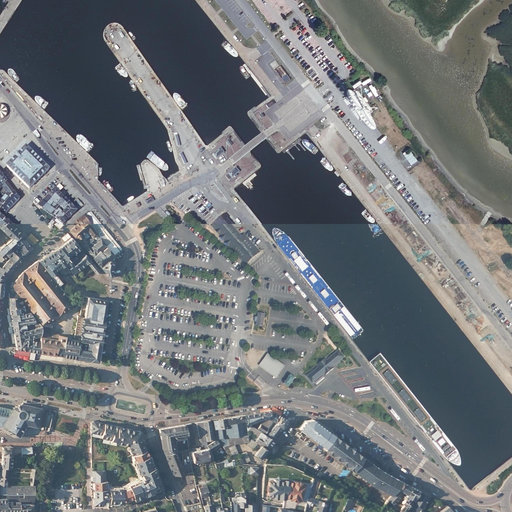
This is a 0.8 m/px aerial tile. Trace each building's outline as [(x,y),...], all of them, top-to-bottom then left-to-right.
[(280,66),(275,70),(285,83),(290,79),(280,66)] [(50,170),(26,147),(17,157),(7,167),(30,190),(50,170)] [(217,159),(224,153),(220,149),(213,155),(217,159)] [(418,161),(411,151),(405,156),(412,165),(418,161)] [(180,154),(185,164),(188,162),(183,153),(180,154)] [(230,174),(227,175),(229,179),(232,177),(234,176),(235,177),(238,175),(237,174),(240,172),(237,168),(229,173),(230,174)] [(0,199),(0,208),(1,209),(14,193),(7,183),(2,188),(8,194),(2,201),(0,199)] [(50,201),(58,193),(55,189),(43,201),(47,205),(50,201)] [(19,199),(14,193),(1,209),(6,214),(14,205),(19,199)] [(56,206),(63,199),(58,193),(50,201),(56,206)] [(59,210),(67,203),(63,199),(56,206),(59,210)] [(54,216),(59,211),(59,210),(56,206),(50,201),(47,205),(43,209),(49,213),(54,216)] [(62,214),(70,206),(67,203),(59,210),(59,211),(61,214),(62,214)] [(76,211),(70,206),(62,214),(64,216),(68,212),(72,216),(73,215),(76,213),(76,211)] [(64,216),(62,214),(61,214),(59,211),(54,216),(58,219),(60,221),(64,224),(69,219),(64,216)] [(230,217),(226,213),(212,225),(245,264),(260,252),(244,234),(242,236),(227,219),(230,217)] [(83,218),(78,222),(86,231),(87,230),(92,237),(93,237),(97,235),(83,218)] [(0,228),(1,229),(3,231),(10,224),(8,222),(7,221),(0,227),(0,228)] [(70,231),(87,251),(90,248),(88,244),(85,241),(90,237),(91,238),(92,237),(87,230),(86,231),(78,222),(77,224),(74,226),(70,231)] [(0,255),(3,252),(5,251),(7,248),(8,247),(14,242),(13,240),(21,234),(12,226),(10,224),(3,231),(11,239),(8,241),(5,244),(4,244),(0,248),(0,255)] [(15,255),(20,259),(22,258),(26,255),(31,250),(32,249),(23,237),(22,236),(21,234),(13,240),(14,242),(19,248),(18,250),(19,251),(15,255)] [(23,237),(32,249),(33,246),(23,237)] [(80,258),(85,254),(71,237),(68,240),(64,243),(72,252),(76,256),(78,259),(80,258)] [(87,251),(92,257),(99,251),(106,246),(99,238),(97,239),(93,240),(88,244),(90,248),(87,251)] [(72,252),(64,243),(61,245),(59,247),(72,264),(78,259),(76,256),(72,259),(69,255),(72,252)] [(70,272),(71,271),(68,268),(72,264),(59,247),(57,248),(53,250),(63,264),(70,272)] [(92,257),(100,267),(110,258),(113,255),(110,251),(107,247),(100,252),(99,251),(92,257)] [(9,256),(17,263),(19,261),(20,259),(15,255),(12,251),(10,252),(7,248),(5,251),(3,252),(7,257),(9,256)] [(56,282),(61,279),(58,275),(55,272),(54,271),(63,264),(53,250),(46,255),(38,260),(56,282)] [(0,263),(3,266),(9,271),(10,271),(12,268),(13,266),(16,263),(17,263),(9,256),(7,257),(3,252),(0,255),(3,258),(0,262),(0,263)] [(86,263),(90,260),(85,254),(80,258),(85,264),(86,263)] [(74,273),(85,264),(80,258),(78,259),(72,264),(68,268),(71,271),(72,273),(73,274),(74,273)] [(110,258),(100,267),(108,276),(110,276),(113,258),(110,258)] [(59,286),(56,282),(38,260),(30,266),(24,271),(60,315),(62,313),(64,314),(65,313),(64,311),(68,309),(69,310),(70,309),(69,308),(74,304),(59,286)] [(99,271),(90,260),(86,263),(95,273),(95,274),(99,271)] [(0,273),(6,276),(7,275),(8,273),(1,268),(0,267),(0,273)] [(18,277),(14,281),(11,285),(11,286),(10,287),(11,288),(12,287),(26,304),(31,310),(32,312),(31,313),(32,314),(33,313),(36,317),(39,321),(37,321),(38,323),(41,326),(51,322),(52,322),(52,319),(55,318),(58,317),(58,316),(22,272),(18,277)] [(15,293),(9,292),(8,296),(9,307),(20,305),(20,303),(20,301),(20,300),(17,300),(17,296),(17,294),(15,293)] [(88,297),(85,317),(103,321),(106,300),(88,297)] [(9,310),(10,312),(19,311),(24,310),(25,310),(23,304),(20,305),(9,307),(9,310)] [(11,322),(32,317),(31,315),(29,312),(24,313),(24,312),(22,312),(21,312),(19,312),(10,314),(11,318),(11,322)] [(265,313),(259,313),(258,316),(257,325),(263,326),(265,313)] [(80,316),(78,315),(74,335),(79,336),(78,341),(99,344),(103,321),(85,317),(82,317),(82,316),(80,316)] [(12,326),(25,324),(34,322),(33,317),(32,317),(11,322),(11,324),(12,326)] [(30,329),(41,327),(41,326),(38,323),(25,325),(12,328),(13,330),(13,332),(30,329)] [(40,333),(41,328),(41,327),(30,329),(32,337),(40,336),(40,333)] [(32,337),(30,329),(13,332),(14,337),(15,344),(16,349),(21,350),(29,351),(31,340),(32,337)] [(64,335),(52,333),(51,335),(43,333),(43,334),(40,333),(40,336),(39,341),(37,352),(61,356),(63,342),(64,339),(64,338),(64,335)] [(74,335),(73,339),(67,339),(66,342),(65,356),(83,359),(96,361),(99,344),(78,341),(79,336),(74,335)] [(31,340),(29,351),(32,351),(37,352),(39,341),(31,340)] [(345,356),(339,350),(327,360),(326,358),(318,365),(319,366),(307,376),(312,383),(324,373),(326,375),(334,368),(333,366),(345,356)] [(284,365),(268,353),(259,366),(276,378),(284,365)] [(284,385),(289,388),(296,379),(291,375),(284,385)] [(36,427),(41,407),(23,403),(21,403),(17,405),(12,407),(12,408),(9,414),(8,414),(7,416),(1,427),(18,437),(26,424),(36,427)] [(0,414),(7,416),(8,414),(9,414),(12,408),(2,406),(0,405),(0,414)] [(48,432),(51,432),(54,417),(54,416),(54,415),(54,414),(54,413),(53,413),(53,412),(52,412),(52,410),(49,410),(49,411),(48,411),(47,412),(46,413),(45,413),(45,414),(45,415),(42,430),(45,431),(48,415),(49,414),(50,414),(51,415),(51,416),(48,432)] [(261,431),(263,433),(268,427),(272,421),(275,423),(280,416),(270,410),(259,412),(260,418),(260,419),(261,419),(260,421),(261,422),(256,428),(261,431)] [(258,419),(256,412),(250,413),(244,414),(246,427),(247,424),(249,424),(249,423),(248,423),(258,419)] [(246,427),(244,414),(234,416),(224,418),(226,427),(214,429),(216,438),(218,437),(218,439),(219,439),(222,445),(223,447),(227,445),(228,447),(234,445),(234,444),(235,444),(234,437),(247,435),(247,432),(249,424),(247,424),(246,427)] [(268,427),(271,429),(273,426),(279,430),(283,425),(286,421),(285,418),(280,416),(275,423),(272,421),(268,427)] [(226,427),(224,418),(212,420),(214,429),(226,427)] [(312,419),(304,420),(298,428),(299,429),(298,431),(299,433),(301,430),(324,447),(333,435),(320,425),(312,419)] [(213,440),(210,420),(206,421),(203,421),(206,443),(208,442),(208,440),(213,440)] [(91,423),(92,467),(92,476),(92,480),(92,481),(92,489),(92,497),(93,505),(95,505),(99,505),(102,505),(102,504),(104,504),(106,504),(112,504),(112,505),(122,505),(122,503),(133,499),(133,500),(142,497),(142,496),(154,491),(155,492),(157,492),(160,490),(162,489),(151,461),(150,461),(149,457),(150,457),(150,456),(148,457),(145,449),(143,450),(142,448),(141,445),(143,444),(142,442),(142,440),(143,440),(140,432),(135,430),(134,430),(124,428),(122,428),(113,425),(105,424),(98,422),(93,421),(91,423)] [(205,450),(209,449),(207,446),(206,443),(203,421),(199,422),(196,422),(199,440),(202,442),(202,444),(204,444),(205,450)] [(254,436),(257,438),(261,431),(256,428),(249,423),(249,424),(247,432),(254,436)] [(192,431),(190,424),(187,424),(184,425),(185,429),(184,429),(185,437),(186,446),(194,445),(192,431)] [(162,449),(163,450),(175,448),(173,439),(185,437),(184,429),(185,429),(184,425),(171,427),(159,429),(161,444),(162,449)] [(267,435),(273,440),(276,434),(279,430),(273,426),(271,429),(267,435)] [(257,438),(269,446),(271,443),(273,440),(267,435),(263,433),(261,431),(257,438)] [(246,442),(247,444),(249,442),(247,435),(234,437),(235,444),(246,442)] [(352,471),(362,456),(334,435),(324,448),(323,449),(352,471)] [(333,435),(324,447),(324,448),(334,435),(333,435)] [(261,445),(266,449),(267,448),(269,446),(257,438),(254,441),(257,443),(261,445)] [(253,448),(257,443),(254,441),(251,439),(249,442),(247,444),(253,448)] [(209,449),(211,452),(211,453),(217,450),(216,448),(220,446),(217,440),(207,446),(209,449)] [(232,457),(238,454),(234,445),(228,447),(229,450),(232,457)] [(263,455),(266,449),(261,445),(254,455),(260,459),(263,455)] [(0,465),(1,466),(8,467),(10,467),(11,453),(31,452),(31,446),(23,447),(11,447),(11,446),(0,446),(0,465)] [(189,463),(212,459),(211,453),(211,452),(209,449),(205,450),(201,450),(190,452),(187,452),(189,463)] [(175,452),(164,454),(173,476),(174,476),(175,476),(179,475),(184,474),(180,463),(182,462),(180,451),(175,452)] [(243,463),(243,464),(250,461),(246,452),(239,454),(240,456),(243,463)] [(385,492),(394,477),(380,469),(362,456),(352,471),(370,484),(385,492)] [(274,463),(270,462),(265,462),(263,466),(263,468),(271,471),(303,481),(302,486),(299,498),(294,496),(293,496),(291,501),(285,500),(281,502),(278,511),(284,511),(286,509),(301,511),(303,511),(305,507),(305,506),(307,497),(308,493),(311,477),(302,472),(302,471),(291,465),(283,463),(274,463)] [(303,481),(271,471),(271,473),(271,476),(297,484),(302,486),(303,481)] [(271,473),(263,473),(261,511),(267,511),(268,507),(272,507),(272,505),(269,505),(271,476),(271,473)] [(394,486),(398,479),(394,477),(385,492),(391,495),(397,487),(394,486)] [(396,490),(402,481),(398,479),(394,486),(397,487),(391,495),(392,495),(396,490)] [(408,484),(402,481),(396,490),(402,494),(403,492),(404,493),(408,484)] [(202,487),(197,488),(199,493),(199,492),(207,491),(205,483),(201,484),(202,487)] [(33,502),(34,496),(34,494),(34,489),(34,485),(31,485),(6,485),(6,488),(6,494),(6,498),(6,501),(19,501),(19,503),(33,502)] [(405,511),(407,509),(418,490),(410,485),(405,494),(403,498),(405,499),(402,503),(405,505),(401,511),(400,511),(405,511)] [(402,494),(396,490),(392,495),(390,497),(397,502),(402,494)] [(411,511),(420,511),(421,510),(422,509),(413,504),(420,491),(418,490),(407,509),(411,511)] [(413,504),(422,509),(424,506),(429,496),(420,491),(413,504)] [(232,501),(239,501),(243,501),(243,492),(235,492),(235,497),(231,497),(231,501),(232,501)] [(324,511),(327,502),(315,499),(313,505),(317,506),(315,511),(313,511),(324,511)] [(6,501),(6,511),(9,511),(16,511),(20,511),(19,503),(19,501),(6,501)] [(19,503),(20,511),(30,510),(32,509),(33,502),(19,503)] [(33,511),(32,511),(36,511),(39,506),(40,506),(39,511),(42,511),(43,503),(37,502),(33,511)] [(331,511),(334,504),(327,502),(324,511),(331,511)] [(244,503),(243,511),(255,511),(256,504),(248,503),(244,503)]
